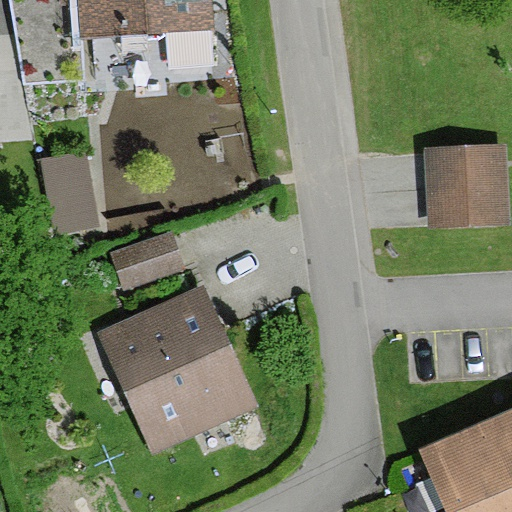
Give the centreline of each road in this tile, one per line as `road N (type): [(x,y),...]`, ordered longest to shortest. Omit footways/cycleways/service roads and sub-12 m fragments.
road 1 (residential): [(296,0),(336,312)]
road 2 (residential): [(336,312),(348,376),(348,455),(286,511)]
road 3 (residential): [(336,312),(511,298)]
